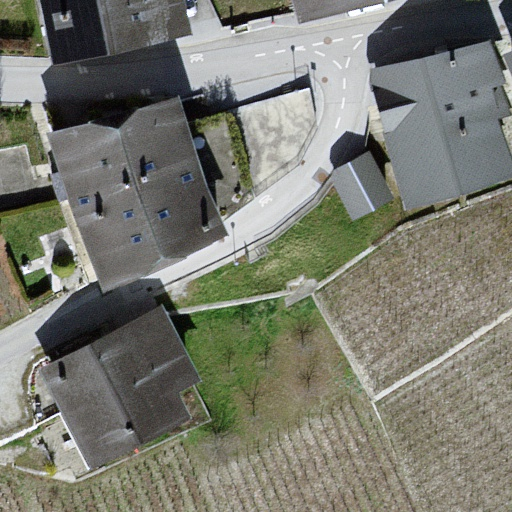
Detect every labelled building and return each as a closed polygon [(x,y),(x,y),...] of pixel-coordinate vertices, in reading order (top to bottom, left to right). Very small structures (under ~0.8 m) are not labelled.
[(35,0),(50,61),(190,30),(182,0),(35,0)] [(289,0),(295,18),(362,0),(289,0)] [(488,35),(369,66),(366,77),(402,200),(511,163),(494,109),(504,107),(498,77),(502,76),(488,35)] [(511,39),(497,45),(511,79),(511,39)] [(175,86),(41,125),(95,274),(220,219),(201,177),(175,86)] [(367,147),(333,165),(330,176),(349,215),(391,194),(367,147)] [(160,300),(35,362),(85,463),(184,408),(174,383),(194,372),(160,300)]
